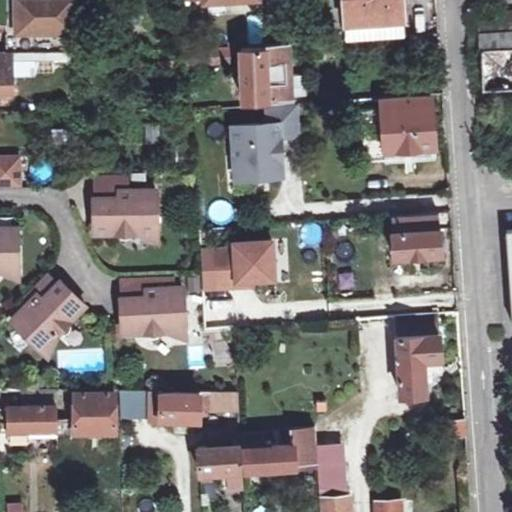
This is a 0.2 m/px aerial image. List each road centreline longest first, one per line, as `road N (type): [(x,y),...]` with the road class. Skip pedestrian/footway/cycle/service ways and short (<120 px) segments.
road 1 (residential): [(485,511),(451,0)]
road 2 (unknown): [(0,197),(49,204),(97,298)]
